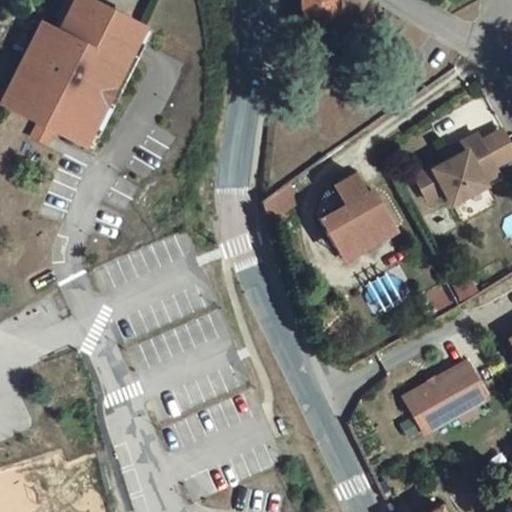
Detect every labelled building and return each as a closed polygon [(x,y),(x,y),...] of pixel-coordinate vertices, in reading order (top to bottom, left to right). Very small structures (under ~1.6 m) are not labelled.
[(294,0),(295,13),(331,11),(330,0),(294,0)] [(0,97),(3,99),(0,105),(0,115),(79,159),(144,41),(71,1),(50,39),(40,33),(32,47),(26,43),(0,90),(0,97)] [(33,29),(26,43),(32,47),(40,33),(33,29)] [(451,161),(434,170),(433,168),(416,178),(429,202),(445,193),(452,205),(486,186),(484,182),(498,175),(495,168),(511,158),(511,144),(502,128),(480,141),(477,136),(462,144),(447,152),(451,161)] [(322,221),(344,259),(393,230),(386,218),(371,192),(366,194),(355,175),(335,187),(347,206),(322,221)] [(268,218),(295,200),(284,184),(258,201),(268,218)] [(442,294),(450,308),(466,298),(458,285),(442,294)] [(511,340),(502,346),(511,362),(511,340)] [(395,405),(416,442),(450,422),(467,412),(479,405),(457,368),(395,405)] [(471,418),(467,412),(450,422),(453,429),(471,418)] [(445,511),(446,511),(440,503),(422,511),(445,511)]
